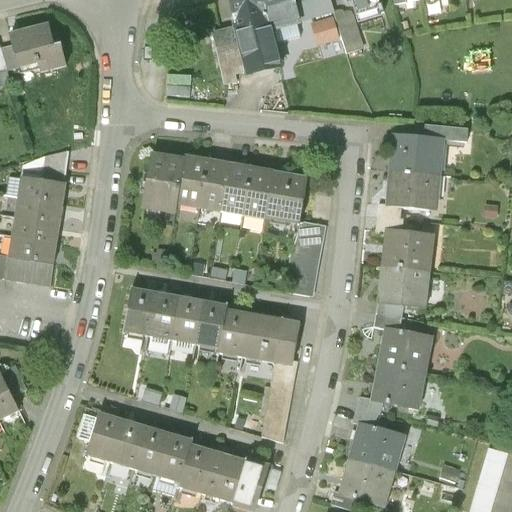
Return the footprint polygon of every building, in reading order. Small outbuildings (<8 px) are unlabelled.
[(225,0),(245,70),(278,60),(268,27),(298,18),(292,0),(225,0)] [(326,0),(292,0),(298,18),(329,9),(326,0)] [(316,22),(323,45),(347,38),(340,15),(316,22)] [(48,25),(4,38),(14,74),(34,68),(37,78),(62,71),(48,25)] [(200,51),(200,80),(226,80),(227,51),(200,51)] [(397,117),(394,152),(445,155),(448,121),(397,117)] [(442,190),(445,155),(394,152),(392,186),(442,190)] [(137,212),(164,215),(171,165),(144,162),(137,212)] [(164,215),(192,219),(199,169),(171,165),(164,215)] [(192,219),(220,223),(226,173),(199,169),(192,219)] [(220,223),(247,227),(254,177),(226,173),(220,223)] [(247,227),(275,231),(282,181),(254,177),(247,227)] [(309,184),(282,181),(275,231),(302,234),(309,184)] [(22,182),(19,202),(59,208),(62,189),(22,182)] [(19,202),(16,222),(56,228),(59,208),(19,202)] [(394,210),(389,246),(440,252),(444,215),(394,210)] [(16,222),(13,241),(53,247),(56,228),(16,222)] [(50,267),(53,247),(13,241),(10,261),(50,267)] [(435,289),(440,252),(389,246),(385,283),(435,289)] [(10,261),(0,263),(0,290),(39,297),(50,267),(10,261)] [(124,339),(153,343),(160,295),(132,291),(124,339)] [(189,300),(160,295),(153,343),(181,348),(189,300)] [(217,304),(189,300),(181,348),(209,352),(217,304)] [(245,308),(217,304),(209,352),(238,356),(245,308)] [(274,313),(245,308),(238,356),(266,361),(274,313)] [(389,312),(384,344),(431,353),(437,320),(389,312)] [(274,313),(266,361),(294,365),(302,317),(274,313)] [(425,385),(431,353),(384,344),(378,377),(425,385)] [(0,376),(0,417),(16,410),(0,376)] [(84,472),(110,480),(123,435),(97,427),(84,472)] [(354,429),(345,463),(396,479),(405,443),(354,429)] [(150,442),(123,435),(110,480),(137,487),(150,442)] [(176,450),(150,442),(137,487),(163,495),(176,450)] [(203,458),(176,450),(163,495),(190,503),(203,458)] [(229,465),(203,458),(190,503),(216,510),(229,465)] [(511,511),(511,465),(485,458),(468,511),(511,511)] [(379,511),(386,511),(396,479),(345,463),(336,496),(379,511)] [(244,511),(256,473),(229,465),(216,510),(222,511),(244,511)]
